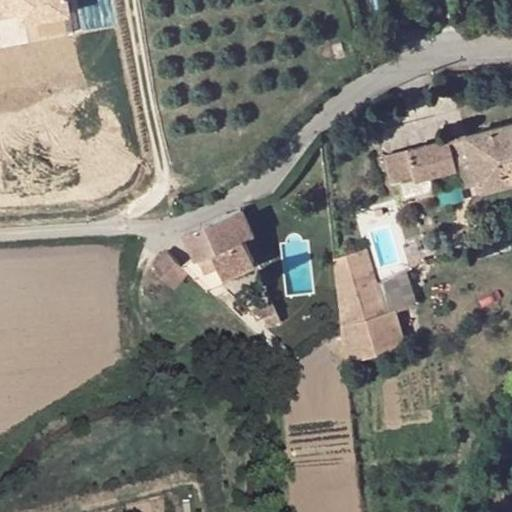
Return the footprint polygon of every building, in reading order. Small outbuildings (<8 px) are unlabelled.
[(0,0),(0,20),(20,17),(21,25),(71,18),(68,0),(0,0)] [(511,179),(511,122),(467,134),(474,160),(481,188),(511,179)] [(474,160),(467,134),(451,138),(458,168),(474,160)] [(458,168),(451,138),(441,141),(445,171),(458,168)] [(445,171),(441,141),(409,149),(416,176),(416,179),(431,175),(445,171)] [(409,149),(409,148),(384,155),(392,185),(400,182),(400,181),(416,176),(409,149)] [(435,188),(431,175),(416,179),(416,176),(400,181),(400,182),(404,197),(435,188)] [(255,234),(242,207),(185,232),(196,255),(205,271),(219,265),(225,276),(234,271),(256,262),(245,238),(255,234)] [(511,236),(511,234),(472,245),(476,258),(511,248),(511,236)] [(427,258),(437,256),(430,235),(404,245),(412,268),(427,258)] [(388,311),(368,247),(334,257),(342,325),(388,311)] [(183,265),(168,250),(155,265),(175,284),(189,270),(183,265)] [(219,265),(205,271),(196,255),(183,265),(189,270),(208,288),(236,276),(234,271),(225,276),(219,265)] [(278,310),(273,300),(252,309),(257,319),(264,316),(278,310)] [(407,343),(397,308),(342,325),(346,362),(407,343)] [(281,320),(278,310),(264,316),(268,326),(281,320)]
